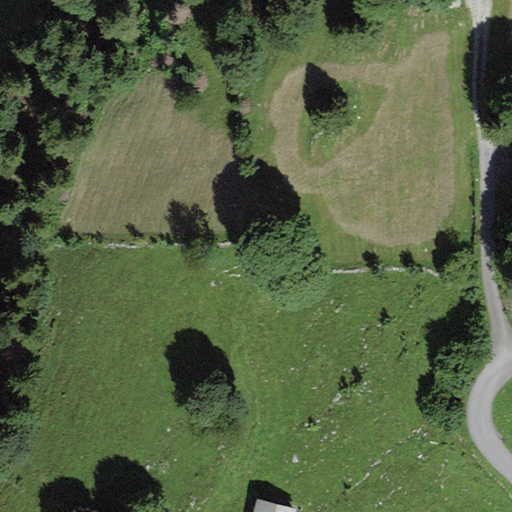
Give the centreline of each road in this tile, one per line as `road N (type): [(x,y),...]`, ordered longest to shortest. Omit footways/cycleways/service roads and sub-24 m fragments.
road 1 (track): [(482,0),(486,279),(509,358)]
road 2 (track): [(511,467),(485,427),(484,407),(496,373),(511,358)]
